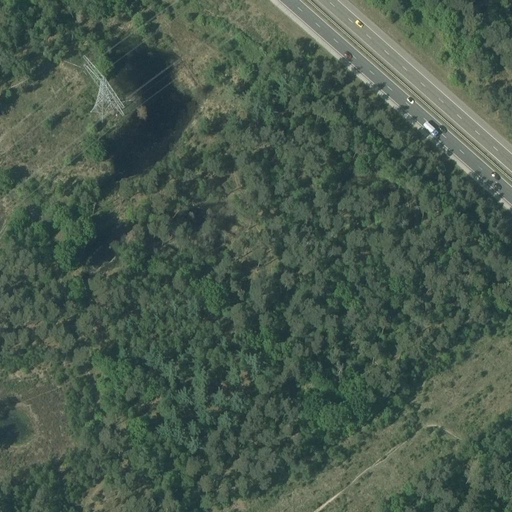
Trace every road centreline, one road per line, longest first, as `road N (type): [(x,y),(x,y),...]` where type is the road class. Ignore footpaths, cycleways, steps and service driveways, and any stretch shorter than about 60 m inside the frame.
road 1 (trunk): [(286,0),(511,198)]
road 2 (trunk): [(511,165),(325,0)]
